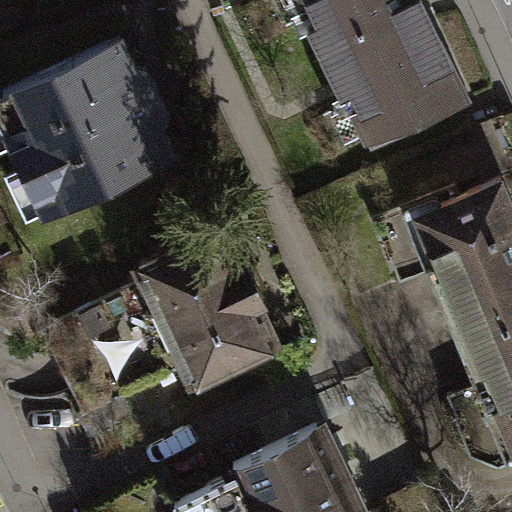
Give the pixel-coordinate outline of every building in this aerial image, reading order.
[(465,90),(421,0),(301,0),(370,142),(424,117),(421,111),(465,90)] [(131,28),(3,90),(57,202),(185,140),(172,114),(178,100),(157,57),(143,54),(131,28)] [(511,203),(500,176),(420,209),(440,254),(428,259),(488,404),(499,399),(511,429),(511,203)] [(41,316),(87,415),(188,370),(194,383),(274,346),(254,304),(263,300),(243,257),(235,260),(218,223),(137,259),(141,270),(41,316)] [(175,496),(182,511),(356,511),(316,422),(237,458),(241,466),(175,496)]
